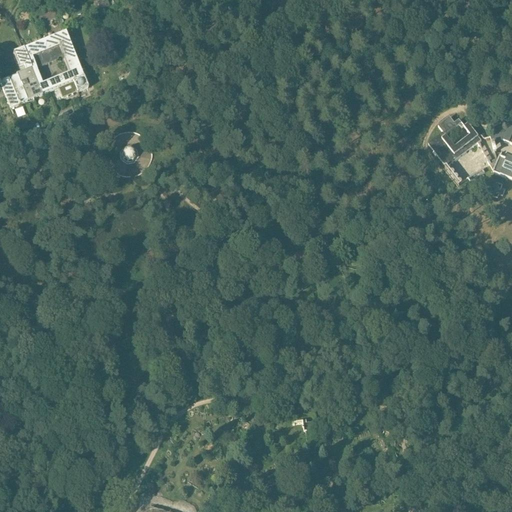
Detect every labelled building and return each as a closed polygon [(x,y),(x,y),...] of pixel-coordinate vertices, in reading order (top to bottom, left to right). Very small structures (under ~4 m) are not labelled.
[(106,0),(95,0),(97,9),(108,7),(106,0)] [(60,97),(61,100),(88,89),(65,34),(12,56),(18,71),(23,69),(25,73),(15,78),(16,79),(0,85),(10,110),(41,97),(57,90),(58,91),(54,93),(57,99),(60,97)] [(164,65),(162,59),(154,62),(156,68),(164,65)] [(454,125),(450,119),(438,128),(443,134),(428,146),(446,168),(447,169),(448,168),(478,145),(481,142),(468,125),(464,128),(459,121),(454,125)] [(507,132),(490,137),(490,138),(492,144),(504,141),(503,142),(511,145),(511,128),(509,127),(507,132)] [(125,150),(123,154),(123,159),(127,162),(132,161),(135,157),(134,152),(130,149),(125,150)] [(499,157),(493,174),(501,177),(511,181),(511,160),(507,159),(507,160),(499,157)] [(455,177),(448,168),(447,169),(446,168),(444,169),(452,179),(459,187),(461,186),(455,177)] [(483,170),(468,179),(469,181),(470,183),(485,174),(483,170)] [(312,424),(302,425),(304,434),(305,434),(306,436),(314,435),(312,424)]
